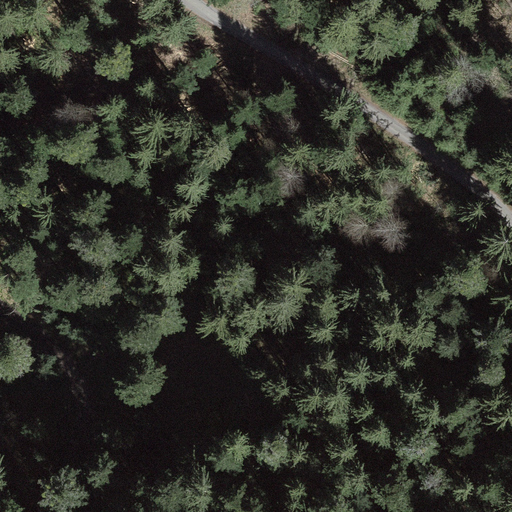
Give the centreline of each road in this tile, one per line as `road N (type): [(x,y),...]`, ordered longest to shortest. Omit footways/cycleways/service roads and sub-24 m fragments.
road 1 (unclassified): [(198,0),(420,142),(511,225)]
road 2 (track): [(31,511),(76,458),(88,405),(66,356),(0,308)]
